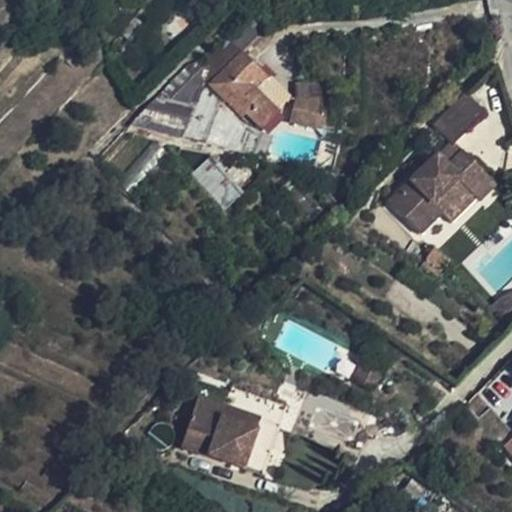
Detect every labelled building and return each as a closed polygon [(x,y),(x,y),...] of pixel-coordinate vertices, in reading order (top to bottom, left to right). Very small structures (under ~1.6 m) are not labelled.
[(301,27),(300,56),(328,57),(329,29),(301,27)] [(268,111),(286,93),(258,64),(270,53),(252,33),(218,65),(248,97),(252,94),(268,111)] [(165,79),(201,90),(220,44),(205,40),(165,79)] [(258,64),(286,93),(297,81),(270,53),(258,64)] [(189,119),(201,90),(165,79),(139,105),(189,119)] [(487,107),(464,87),(435,119),(455,141),(487,107)] [(451,164),(441,155),(396,203),(426,233),(449,208),(441,199),(462,176),(471,184),(483,196),(498,180),(465,148),(451,164)] [(225,209),(241,192),(207,158),(191,174),(225,209)] [(471,184),(462,176),(441,199),(449,208),(471,184)] [(381,374),(373,389),(395,400),(404,385),(381,374)] [(309,409),(248,394),(242,418),(216,411),(203,460),(289,482),(309,409)]
